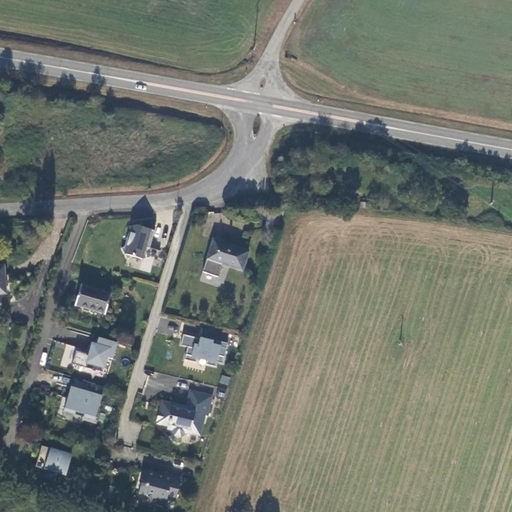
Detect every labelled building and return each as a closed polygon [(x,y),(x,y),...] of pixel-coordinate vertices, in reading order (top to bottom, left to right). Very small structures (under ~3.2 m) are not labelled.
[(280,215),(268,213),(265,228),(278,230),(280,215)] [(122,250),(128,261),(134,258),(144,261),(147,249),(151,251),(156,233),(137,228),(133,228),(131,235),(130,234),(127,243),(129,243),(128,247),(122,250)] [(214,240),(208,259),(207,259),(203,273),(219,278),(223,265),(243,271),(249,251),(214,240)] [(106,316),(112,295),(82,286),(76,307),(106,316)] [(23,329),(14,327),(10,341),(19,343),(23,329)] [(200,340),(183,336),(180,347),(187,348),(184,361),(196,364),(197,359),(206,361),(205,366),(215,368),(216,363),(222,365),(227,344),(213,341),(212,343),(206,342),(206,343),(199,342),(200,340)] [(117,346),(95,339),(90,356),(76,352),(72,366),(92,372),(103,374),(107,359),(113,361),(117,346)] [(69,368),(75,346),(56,341),(50,364),(69,368)] [(228,385),(230,377),(221,375),(219,383),(228,385)] [(102,398),(71,389),(65,410),(95,419),(102,398)] [(213,396),(191,392),(189,401),(192,402),(191,409),(188,408),(173,406),(173,407),(163,404),(161,412),(159,412),(156,425),(158,425),(158,428),(169,430),(169,433),(178,435),(179,438),(185,440),(188,435),(192,436),(193,434),(201,436),(205,418),(209,418),(213,396)] [(71,456),(42,447),(36,468),(65,477),(71,456)] [(174,503),(181,479),(165,475),(164,478),(157,477),(158,473),(156,471),(144,468),(140,471),(137,481),(140,484),(137,497),(144,500),(147,503),(154,505),(153,508),(163,511),(165,501),(174,503)]
